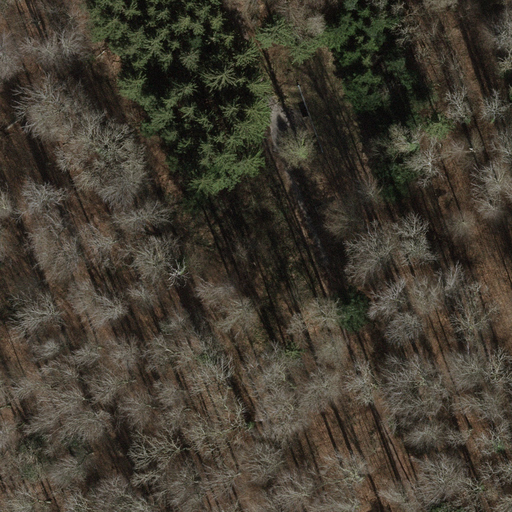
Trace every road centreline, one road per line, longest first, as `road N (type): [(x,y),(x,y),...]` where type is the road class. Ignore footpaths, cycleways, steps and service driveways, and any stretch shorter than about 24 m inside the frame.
road 1 (track): [(220,0),(291,186)]
road 2 (track): [(291,186),(264,291),(268,356)]
